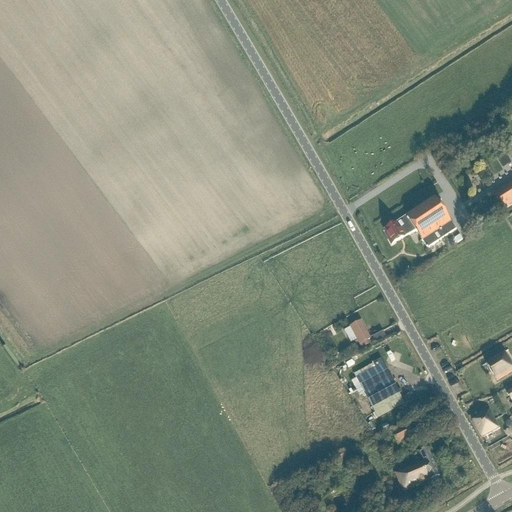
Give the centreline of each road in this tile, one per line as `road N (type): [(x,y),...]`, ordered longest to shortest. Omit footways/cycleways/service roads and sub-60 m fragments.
road 1 (unclassified): [(504,501),(221,0)]
road 2 (track): [(511,10),(308,144)]
